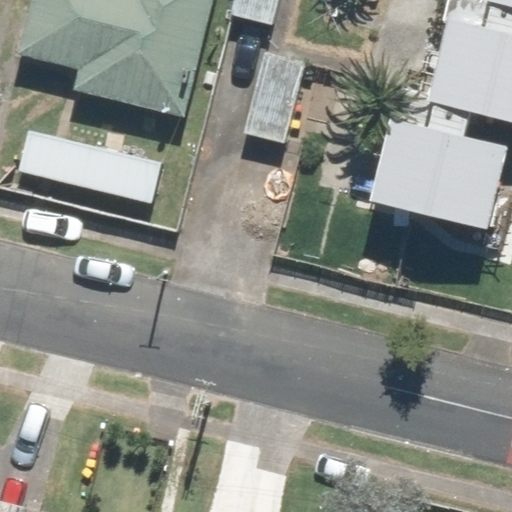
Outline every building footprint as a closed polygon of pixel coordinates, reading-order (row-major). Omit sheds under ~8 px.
[(30,0),(19,62),(79,73),(73,102),(185,123),(207,0),(30,0)] [(279,0),(242,0),(236,26),(271,35),(279,0)] [(511,0),(477,0),(475,8),(511,16),(511,0)] [(421,106),(459,115),(511,127),(511,16),(475,8),(446,1),(421,106)] [(305,66),(264,57),(244,141),(286,151),(305,66)] [(459,115),(421,106),(416,126),(381,118),(360,207),(480,235),(499,153),(452,142),(459,115)]
